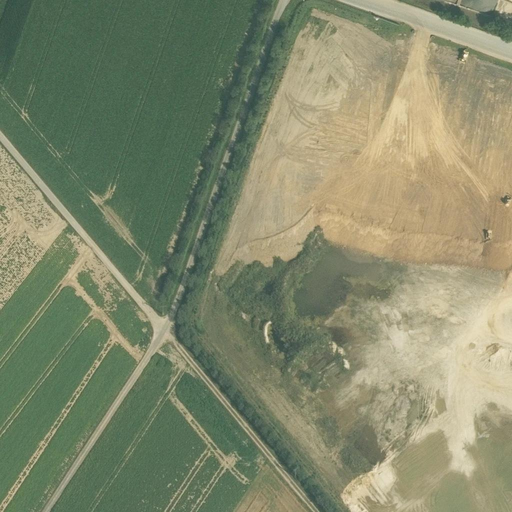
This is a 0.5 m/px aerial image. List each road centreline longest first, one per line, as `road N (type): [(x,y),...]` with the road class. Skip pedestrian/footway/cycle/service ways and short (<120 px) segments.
road 1 (track): [(283,0),(164,330)]
road 2 (track): [(0,131),(164,330)]
road 3 (track): [(316,511),(164,330)]
road 4 (track): [(46,511),(164,330)]
